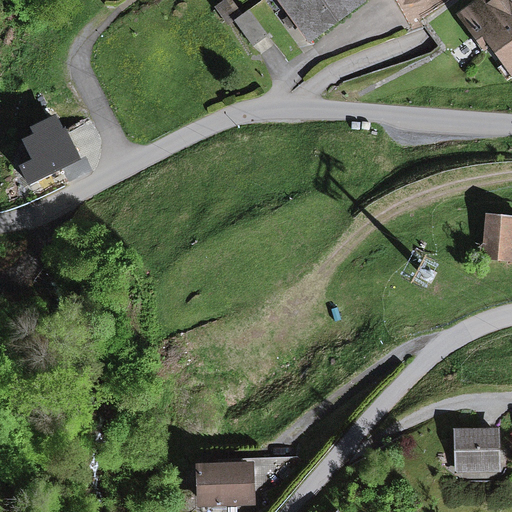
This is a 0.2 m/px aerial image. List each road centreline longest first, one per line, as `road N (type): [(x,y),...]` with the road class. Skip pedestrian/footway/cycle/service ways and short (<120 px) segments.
road 1 (residential): [(0,221),(216,117),(280,104),(511,123)]
road 2 (residential): [(511,316),(466,331),(417,365),(289,511)]
road 3 (track): [(511,176),(390,212),(310,292)]
road 4 (track): [(119,167),(77,56),(111,12),(134,0)]
